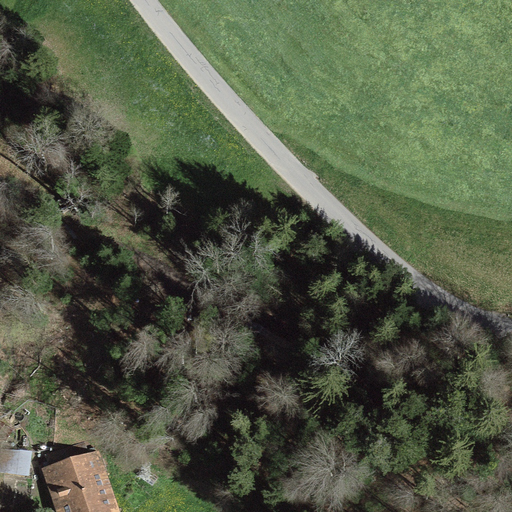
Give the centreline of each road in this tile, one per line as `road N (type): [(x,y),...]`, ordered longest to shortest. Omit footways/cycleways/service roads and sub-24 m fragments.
road 1 (unclassified): [(511,330),(447,305),(348,227),(144,0)]
road 2 (track): [(511,409),(462,413),(389,398),(280,341)]
